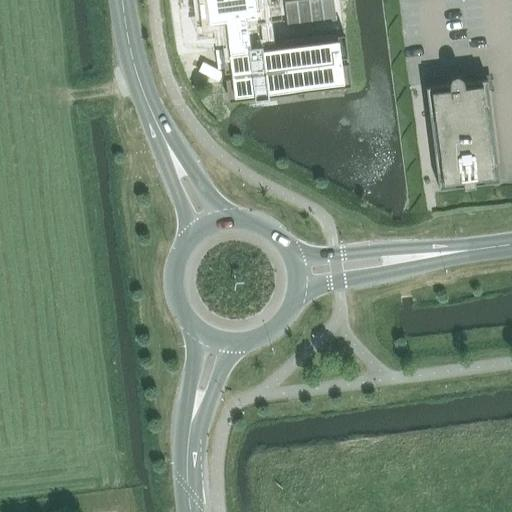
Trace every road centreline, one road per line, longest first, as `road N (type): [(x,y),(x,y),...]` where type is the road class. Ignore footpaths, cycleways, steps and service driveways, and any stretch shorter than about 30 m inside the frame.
road 1 (tertiary): [(511,247),(294,255)]
road 2 (tertiary): [(299,291),(511,247)]
road 3 (tertiary): [(199,333),(185,415),(189,468)]
road 4 (tertiary): [(147,109),(191,237)]
road 5 (tertiary): [(222,220),(147,109)]
road 6 (tertiary): [(189,468),(235,345)]
